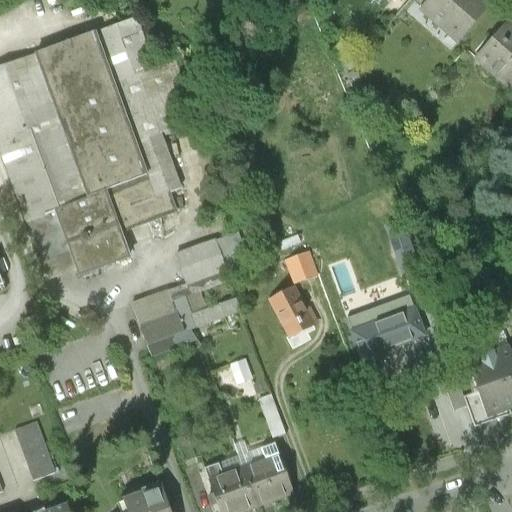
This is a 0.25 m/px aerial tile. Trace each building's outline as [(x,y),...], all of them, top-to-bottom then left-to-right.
[(396,0),(387,10),(396,18),(409,4),(404,0),(396,0)] [(484,0),(430,0),(420,12),(456,45),(491,6),(484,0)] [(137,19),(0,68),(0,157),(46,284),(75,273),(78,281),(131,262),(121,235),(177,214),(170,195),(181,190),(161,135),(196,122),(175,64),(155,71),(137,19)] [(511,22),(475,62),(510,95),(511,92),(511,22)] [(239,236),(215,244),(225,273),(249,265),(239,236)] [(186,286),(225,273),(215,244),(176,257),(186,286)] [(317,278),(309,256),(284,264),(291,287),(317,278)] [(225,273),(186,286),(190,299),(201,295),(229,285),(225,273)] [(206,311),(201,295),(190,299),(186,286),(130,305),(145,349),(242,316),(237,301),(206,311)] [(313,329),(293,292),(270,304),(290,342),(313,329)] [(447,294),(432,308),(443,320),(458,306),(447,294)] [(426,339),(415,311),(350,334),(364,372),(384,364),(381,356),(426,339)] [(468,362),(487,417),(511,408),(511,356),(509,348),(468,362)] [(253,382),(245,363),(230,370),(237,388),(253,382)] [(468,411),(459,389),(447,393),(456,416),(468,411)] [(274,443),(287,438),(271,397),(258,401),(274,443)] [(37,425),(15,433),(33,483),(55,475),(37,425)] [(249,469),(243,471),(258,509),(292,496),(279,462),(251,473),(249,469)] [(219,511),(250,511),(258,509),(243,471),(209,485),(219,511)] [(170,511),(162,489),(125,502),(128,511),(170,511)]
